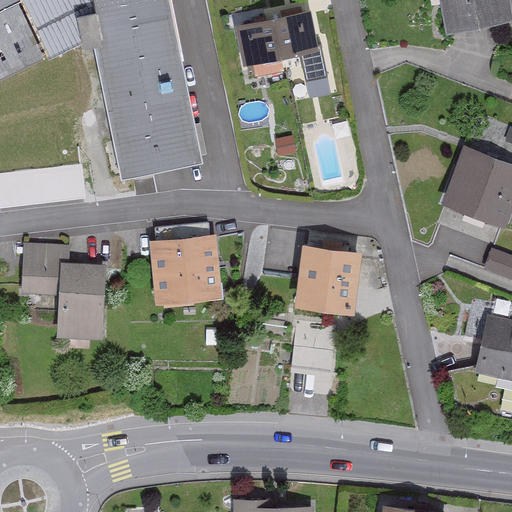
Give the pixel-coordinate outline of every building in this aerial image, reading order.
[(0,0),(0,72),(73,37),(75,44),(91,41),(116,169),(195,154),(165,0),(0,0)] [(506,20),(502,0),(434,0),(441,32),(506,20)] [(312,49),(305,10),(231,22),(238,63),(250,61),(252,75),(281,70),(278,55),(312,49)] [(291,149),(288,137),(274,140),(277,152),(291,149)] [(511,194),(511,164),(461,145),(438,203),(500,227),(511,194)] [(222,298),(216,236),(150,242),(156,305),(222,298)] [(103,340),(106,265),(69,263),(70,245),(24,242),(21,294),(59,296),(57,338),(103,340)] [(352,317),(361,254),(304,245),(295,309),(352,317)] [(511,258),(488,250),(481,269),(511,279),(511,258)] [(511,322),(484,316),(471,371),(511,380),(511,322)] [(228,511),(307,511),(308,505),(262,504),(262,497),(229,497),(228,511)] [(442,511),(443,510),(378,501),(376,511),(442,511)]
